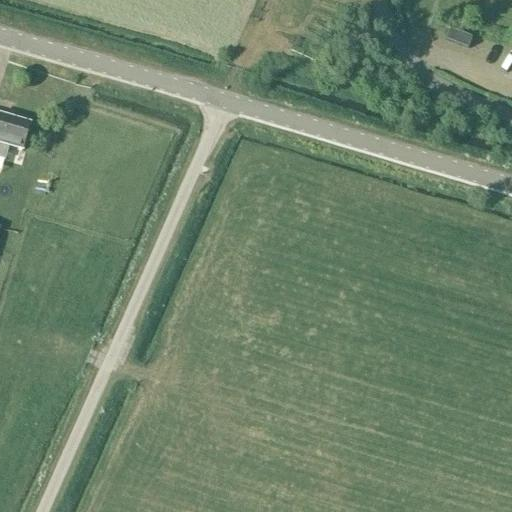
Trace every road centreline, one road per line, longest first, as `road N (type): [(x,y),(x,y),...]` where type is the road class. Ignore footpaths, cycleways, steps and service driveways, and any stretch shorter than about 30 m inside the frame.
road 1 (unclassified): [(45,511),(227,104)]
road 2 (tertiary): [(511,195),(227,104)]
road 3 (tertiary): [(227,104),(0,38)]
